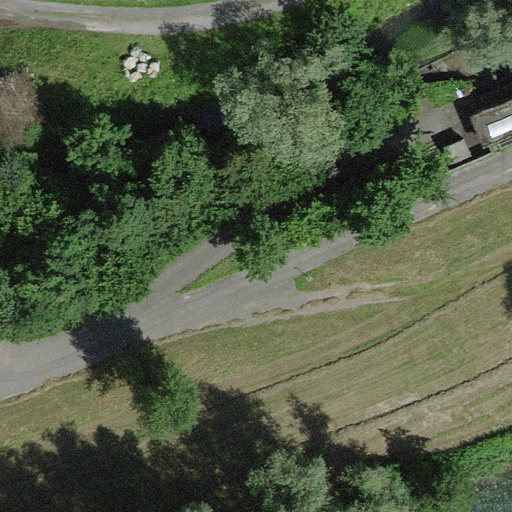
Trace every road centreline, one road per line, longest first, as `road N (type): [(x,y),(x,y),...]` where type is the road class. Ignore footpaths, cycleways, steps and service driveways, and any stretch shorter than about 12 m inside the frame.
road 1 (track): [(0,367),(440,115)]
road 2 (track): [(0,14),(208,15),(260,0)]
